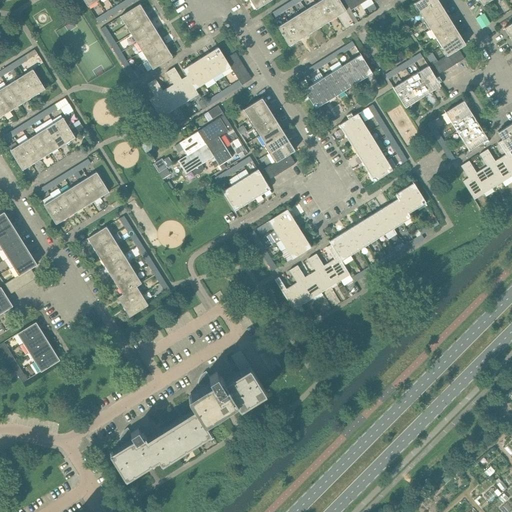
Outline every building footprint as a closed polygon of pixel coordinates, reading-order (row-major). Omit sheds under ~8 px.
[(249,0),(255,10),(271,0),(249,0)] [(327,23),(336,17),(325,0),(319,0),(315,3),(327,23)] [(339,0),(325,0),(336,17),(346,11),(339,0)] [(343,0),(350,10),(360,4),(357,0),(343,0)] [(438,0),(418,0),(412,4),(418,13),(438,0)] [(444,9),(438,0),(418,13),(423,21),(444,9)] [(286,3),(279,8),(282,12),(289,8),(286,3)] [(315,3),(305,9),(318,29),(327,23),(315,3)] [(119,4),(113,8),(115,13),(122,9),(119,4)] [(119,16),(125,25),(145,13),(140,4),(119,16)] [(115,13),(113,8),(107,12),(109,17),(115,13)] [(282,12),(279,8),(272,12),(275,17),(282,12)] [(308,34),(318,29),(305,9),(296,15),(308,34)] [(429,30),(449,17),(444,9),(423,21),(429,30)] [(125,25),(130,34),(151,21),(145,13),(125,25)] [(96,19),(98,23),(105,19),(102,15),(96,19)] [(296,15),(287,21),(299,40),(308,34),(296,15)] [(455,26),(449,17),(429,30),(434,39),(455,26)] [(130,34),(136,43),(156,30),(151,21),(130,34)] [(289,46),(299,40),(287,21),(277,27),(289,46)] [(511,22),(503,28),(509,37),(511,34),(511,22)] [(109,33),(105,26),(100,29),(104,35),(109,33)] [(440,47),(460,35),(455,26),(434,39),(440,47)] [(136,43),(141,51),(162,39),(156,30),(136,43)] [(445,56),(447,55),(452,52),(458,49),(466,44),(460,35),(440,47),(445,56)] [(107,40),(111,46),(115,43),(111,37),(107,40)] [(141,51),(137,54),(142,62),(146,60),(167,47),(162,39),(141,51)] [(352,41),(345,46),(347,50),(355,46),(352,41)] [(111,46),(115,53),(119,50),(115,43),(111,46)] [(142,62),(142,63),(148,72),(152,69),(173,56),(167,47),(146,60),(142,62)] [(225,59),(218,47),(208,53),(221,73),(230,67),(229,64),(225,59)] [(340,48),(333,53),(336,57),(343,53),(340,48)] [(452,52),(459,62),(464,59),(458,49),(452,52)] [(229,64),(239,58),(235,52),(225,59),(229,64)] [(432,52),(427,55),(432,64),(437,61),(432,52)] [(447,55),(454,65),(459,62),(452,52),(447,55)] [(208,53),(200,58),(213,78),(221,73),(208,53)] [(336,57),(333,53),(326,57),(329,62),(336,57)] [(420,53),(413,57),(416,61),(422,57),(420,53)] [(122,63),(126,61),(122,54),(118,57),(122,63)] [(372,73),(360,54),(350,60),(362,79),(372,73)] [(442,58),(448,69),(454,65),(447,55),(445,56),(442,58)] [(24,56),(17,60),(20,64),(27,60),(24,56)] [(213,78),(200,58),(191,63),(204,84),(213,78)] [(232,69),(242,63),(239,58),(229,64),(230,67),(231,67),(232,69)] [(437,61),(443,72),(448,69),(442,58),(437,61)] [(322,60),(314,64),(317,69),(324,64),(322,60)] [(362,79),(350,60),(341,66),(353,85),(362,79)] [(409,60),(402,64),(405,68),(411,64),(409,60)] [(122,63),(126,70),(130,67),(126,61),(122,63)] [(431,65),(438,75),(443,72),(437,61),(432,64),(431,65)] [(339,62),(329,68),(332,71),(344,91),(353,85),(341,66),(339,62)] [(6,67),(9,71),(15,67),(13,63),(6,67)] [(191,63),(182,69),(186,76),(195,89),(204,84),(191,63)] [(235,74),(245,68),(242,63),(232,69),(235,74)] [(317,69),(314,64),(307,69),(310,73),(317,69)] [(402,64),(396,68),(398,72),(405,68),(402,64)] [(428,65),(419,71),(431,91),(440,86),(428,65)] [(6,67),(0,70),(0,71),(3,75),(9,71),(6,67)] [(198,94),(195,89),(186,76),(181,79),(174,67),(169,70),(189,100),(198,94)] [(33,68),(23,74),(36,95),(46,89),(33,68)] [(238,79),(248,73),(245,68),(235,74),(238,79)] [(137,78),(141,76),(137,69),(133,72),(137,78)] [(168,88),(179,106),(189,100),(169,70),(165,72),(173,85),(168,88)] [(394,75),(391,70),(385,74),(388,79),(394,75)] [(344,91),(332,71),(322,77),(334,97),(344,91)] [(410,76),(423,97),(431,91),(419,71),(410,76)] [(132,81),(137,78),(133,72),(128,74),(132,81)] [(306,76),(303,72),(296,76),(298,81),(306,76)] [(248,73),(238,79),(242,85),(252,78),(248,73)] [(27,100),(36,95),(23,74),(14,80),(27,100)] [(410,76),(401,82),(414,102),(423,97),(410,76)] [(322,77),(313,83),(325,103),(334,97),(322,77)] [(170,112),(179,106),(168,88),(163,91),(155,79),(151,82),(170,112)] [(14,80),(6,85),(18,106),(27,100),(14,80)] [(149,100),(160,118),(170,112),(151,82),(147,84),(154,96),(149,100)] [(236,82),(230,86),(233,91),(239,86),(236,82)] [(401,82),(392,87),(405,108),(414,102),(401,82)] [(325,103),(313,83),(303,89),(315,109),(325,103)] [(0,95),(10,111),(18,106),(6,85),(0,88),(0,95)] [(228,87),(221,92),(224,96),(230,92),(228,87)] [(221,92),(215,95),(218,100),(224,96),(221,92)] [(0,95),(0,114),(1,116),(10,111),(0,95)] [(55,104),(64,116),(73,109),(64,97),(55,104)] [(241,110),(247,119),(268,106),(262,97),(241,110)] [(210,98),(204,102),(207,107),(213,103),(210,98)] [(202,99),(198,102),(203,109),(207,107),(204,102),(202,99)] [(444,113),(450,122),(470,110),(464,100),(444,113)] [(57,109),(54,104),(47,108),(50,113),(57,109)] [(372,115),(377,112),(372,104),(368,107),(372,115)] [(218,106),(208,112),(212,118),(222,112),(218,106)] [(273,115),(268,106),(247,119),(253,128),(273,115)] [(476,119),(470,110),(450,122),(456,132),(476,119)] [(46,116),(43,111),(37,115),(39,120),(46,116)] [(338,125),(344,135),(364,122),(358,113),(338,125)] [(39,120),(37,115),(30,119),(33,124),(39,120)] [(52,121),(53,123),(66,143),(67,145),(70,143),(69,141),(85,131),(79,122),(69,128),(69,127),(71,126),(65,116),(63,118),(63,117),(62,117),(61,115),(52,121)] [(198,131),(206,144),(218,136),(231,128),(224,115),(198,131)] [(253,128),(258,136),(278,123),(273,115),(253,128)] [(379,126),(384,123),(380,116),(375,119),(379,126)] [(462,141),(482,129),(476,119),(456,132),(462,141)] [(427,124),(431,131),(435,128),(431,121),(427,124)] [(28,127),(26,122),(19,126),(22,130),(28,127)] [(344,135),(350,144),(369,132),(364,122),(344,135)] [(53,123),(45,128),(57,149),(66,143),(53,123)] [(284,132),(278,123),(258,136),(264,145),(284,132)] [(384,133),(388,130),(384,123),(379,126),(384,133)] [(22,130),(19,126),(13,130),(16,135),(22,130)] [(41,130),(36,134),(49,154),(57,149),(45,128),(43,126),(40,128),(41,130)] [(243,126),(237,130),(241,135),(247,132),(243,126)] [(497,132),(502,140),(510,152),(511,150),(511,135),(506,126),(497,132)] [(488,138),(482,129),(462,141),(468,151),(488,138)] [(198,131),(179,143),(183,150),(187,155),(206,144),(198,131)] [(264,145),(269,154),(289,141),(284,132),(264,145)] [(350,144),(356,153),(375,141),(369,132),(350,144)] [(11,137),(8,133),(2,137),(5,141),(11,137)] [(438,143),(443,140),(438,133),(434,136),(438,143)] [(40,159),(49,154),(36,134),(27,139),(40,159)] [(391,144),(395,142),(391,135),(387,138),(391,144)] [(218,136),(206,144),(214,156),(213,156),(221,170),(226,167),(223,163),(232,158),(218,136)] [(27,139),(19,144),(31,165),(40,159),(27,139)] [(447,147),(443,140),(438,143),(443,150),(447,147)] [(511,175),(511,156),(510,152),(502,140),(498,142),(505,155),(500,158),(511,176),(511,175)] [(295,150),(289,141),(269,154),(274,162),(278,160),(283,157),(289,154),(295,150)] [(356,153),(361,163),(381,150),(375,141),(356,153)] [(395,152),(400,149),(395,142),(391,144),(395,152)] [(179,153),(183,150),(179,143),(174,146),(179,153)] [(19,144),(9,150),(22,170),(31,165),(19,144)] [(187,155),(177,161),(178,162),(180,165),(185,174),(192,170),(193,172),(195,174),(198,174),(201,173),(203,171),(203,168),(203,166),(201,164),(213,156),(214,156),(206,144),(187,155)] [(487,149),(483,152),(502,182),(511,176),(500,158),(495,161),(487,149)] [(361,163),(367,172),(387,160),(381,150),(361,163)] [(446,154),(450,162),(454,159),(450,152),(446,154)] [(481,170),(493,188),(502,182),(483,152),(479,154),(487,166),(481,170)] [(403,163),(407,161),(403,153),(398,156),(403,163)] [(283,157),(290,167),(295,164),(289,154),(283,157)] [(245,165),(252,160),(249,156),(243,160),(245,165)] [(285,170),(290,167),(283,157),(278,160),(285,170)] [(91,164),(88,159),(81,163),(84,168),(91,164)] [(279,174),(285,170),(278,160),(274,162),(273,163),(279,174)] [(367,172),(373,182),(393,170),(387,160),(367,172)] [(469,161),(464,163),(483,194),(493,188),(481,170),(476,173),(469,161)] [(163,162),(155,166),(158,173),(166,168),(163,162)] [(232,167),(234,171),(241,167),(238,163),(232,167)] [(274,177),(279,174),(273,163),(268,166),(274,177)] [(462,181),(474,200),(483,194),(464,163),(460,166),(468,178),(462,181)] [(79,170),(77,166),(70,170),(73,174),(79,170)] [(269,180),(274,177),(268,166),(262,170),(269,180)] [(232,167),(225,171),(228,175),(234,171),(232,167)] [(166,168),(158,173),(162,179),(170,174),(166,168)] [(257,169),(248,174),(261,195),(270,189),(257,169)] [(73,174),(70,170),(64,174),(67,178),(73,174)] [(99,197),(109,192),(96,171),(87,177),(99,197)] [(214,178),(217,182),(224,178),(221,174),(214,178)] [(248,174),(240,180),(252,200),(261,195),(248,174)] [(60,177),(53,180),(56,185),(62,181),(60,177)] [(87,177),(78,182),(91,203),(99,197),(87,177)] [(56,185),(53,180),(47,184),(49,189),(56,185)] [(240,180),(231,185),(244,205),(252,200),(240,180)] [(78,182),(70,188),(82,208),(91,203),(78,182)] [(413,182),(404,188),(417,208),(426,203),(413,182)] [(235,211),(244,205),(231,185),(222,191),(235,211)] [(45,192),(42,187),(36,191),(38,196),(45,192)] [(73,214),(82,208),(70,188),(61,193),(73,214)] [(404,188),(395,194),(398,198),(408,214),(409,214),(417,208),(404,188)] [(61,193),(52,199),(65,219),(73,214),(61,193)] [(398,198),(389,203),(402,223),(411,218),(409,214),(408,214),(398,198)] [(52,199),(43,204),(56,225),(65,219),(52,199)] [(393,229),(402,223),(389,203),(381,208),(393,229)] [(381,208),(372,214),(385,234),(388,240),(397,234),(393,229),(381,208)] [(268,221),(274,231),(293,218),(287,209),(268,221)] [(0,213),(0,225),(10,220),(4,211),(0,213)] [(376,240),(385,234),(372,214),(363,219),(376,240)] [(123,216),(119,218),(123,225),(128,223),(123,216)] [(269,234),(275,243),(280,240),(299,228),(293,218),(274,231),(269,234)] [(363,219),(355,225),(367,245),(376,240),(363,219)] [(429,223),(432,228),(439,224),(436,219),(429,223)] [(0,237),(15,229),(10,220),(0,225),(0,237)] [(359,250),(367,245),(355,225),(346,230),(359,250)] [(87,238),(93,248),(112,236),(106,226),(87,238)] [(419,230),(421,234),(428,230),(425,226),(419,230)] [(126,230),(131,237),(135,234),(131,228),(126,230)] [(286,249),(280,252),(281,253),(305,237),(299,228),(280,240),(286,249)] [(0,237),(0,249),(20,237),(15,229),(0,237)] [(346,230),(337,235),(350,256),(359,250),(346,230)] [(258,238),(253,231),(249,233),(253,241),(258,238)] [(135,234),(131,237),(135,244),(140,242),(135,234)] [(421,234),(415,238),(418,243),(424,239),(421,234)] [(328,241),(331,245),(341,261),(350,256),(337,235),(328,241)] [(93,248),(99,257),(118,245),(112,236),(93,248)] [(0,249),(0,250),(5,259),(26,246),(20,237),(0,249)] [(281,253),(287,262),(292,259),(311,247),(305,237),(281,253)] [(410,241),(404,245),(407,250),(413,246),(410,241)] [(256,245),(260,252),(265,250),(260,242),(256,245)] [(99,257),(105,266),(124,254),(118,245),(99,257)] [(331,245),(326,247),(334,259),(329,263),(340,281),(341,280),(344,285),(353,280),(351,278),(341,261),(331,245)] [(407,250),(404,245),(397,249),(400,254),(407,250)] [(5,259),(10,267),(31,255),(26,246),(5,259)] [(138,249),(142,256),(147,253),(142,246),(138,249)] [(269,257),(265,250),(260,252),(265,259),(269,257)] [(393,252),(386,256),(389,260),(396,256),(393,252)] [(147,253),(142,256),(147,263),(151,260),(147,253)] [(105,266),(110,276),(130,264),(124,254),(105,266)] [(316,254),(312,256),(331,287),(340,281),(329,263),(323,266),(316,254)] [(19,274),(25,271),(30,268),(37,264),(31,255),(10,267),(16,276),(16,277),(19,274)] [(321,293),(331,287),(312,256),(308,259),(315,271),(310,274),(321,293)] [(389,260),(386,256),(380,260),(383,264),(389,260)] [(267,264),(272,271),(276,268),(272,261),(267,264)] [(376,263),(369,267),(372,271),(378,267),(376,263)] [(110,276),(116,285),(135,273),(130,264),(110,276)] [(149,267),(154,275),(159,272),(154,265),(149,267)] [(297,265),(293,268),(312,298),(313,301),(323,295),(321,293),(310,274),(305,278),(297,265)] [(372,271),(369,267),(363,271),(365,275),(372,271)] [(30,268),(25,271),(31,281),(37,278),(30,268)] [(297,283),(291,286),(303,304),(312,298),(293,268),(289,271),(297,283)] [(26,285),(31,281),(25,271),(19,274),(26,285)] [(159,272),(154,275),(158,281),(163,279),(159,272)] [(142,283),(135,273),(116,285),(122,294),(137,286),(142,283)] [(16,276),(14,277),(21,288),(26,285),(19,274),(16,277),(16,276)] [(358,274),(351,278),(353,280),(354,282),(361,278),(358,274)] [(16,291),(21,288),(14,277),(9,281),(16,291)] [(293,310),(303,304),(291,286),(286,289),(279,277),(274,280),(293,310)] [(10,294),(16,291),(9,281),(4,284),(10,294)] [(165,293),(170,290),(165,283),(161,286),(165,293)] [(0,286),(0,306),(4,312),(13,306),(0,286)] [(117,297),(123,307),(142,295),(137,286),(122,294),(117,297)] [(148,305),(142,295),(123,307),(129,317),(148,305)] [(42,331),(36,321),(16,333),(23,343),(42,331)] [(48,340),(42,331),(23,343),(28,353),(48,340)] [(252,343),(255,348),(265,342),(262,337),(252,343)] [(28,353),(34,362),(54,350),(48,340),(28,353)] [(255,348),(258,353),(268,346),(265,342),(255,348)] [(258,353),(261,358),(271,351),(268,346),(258,353)] [(34,362),(30,365),(36,374),(40,371),(40,372),(60,360),(54,350),(34,362)] [(231,356),(234,361),(243,355),(240,350),(231,356)] [(261,358),(264,363),(274,356),(271,351),(261,358)] [(6,356),(11,364),(15,361),(10,354),(6,356)] [(234,361),(237,366),(246,360),(243,355),(234,361)] [(264,363),(267,367),(277,361),(274,356),(264,363)] [(237,366),(240,370),(240,372),(250,366),(246,360),(237,366)] [(11,364),(15,371),(19,368),(15,361),(11,364)] [(267,367),(270,372),(280,366),(277,361),(267,367)] [(195,408),(163,428),(147,438),(143,432),(142,433),(138,428),(123,438),(126,442),(109,452),(126,479),(158,459),(161,464),(211,433),(205,422),(237,402),(240,407),(266,391),(258,379),(250,366),(240,372),(240,370),(224,380),(221,376),(220,377),(217,372),(202,381),(204,385),(188,396),(188,397),(195,408)] [(18,375),(22,382),(27,380),(22,372),(18,375)] [(501,408),(496,402),(491,407),(496,413),(501,408)] [(428,492),(432,497),(436,493),(432,488),(428,492)] [(100,504),(103,509),(113,503),(110,498),(100,504)] [(103,509),(104,511),(108,511),(116,508),(113,503),(103,509)]
